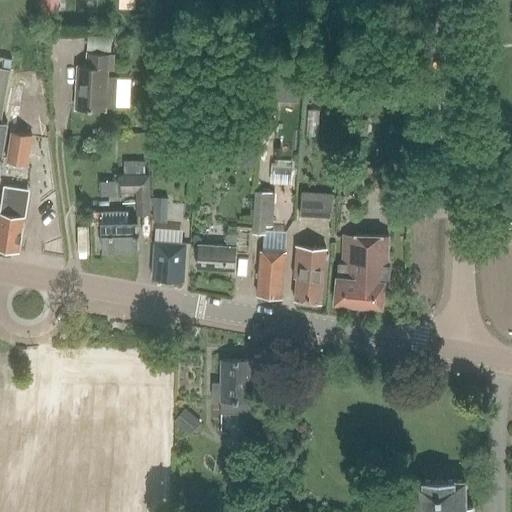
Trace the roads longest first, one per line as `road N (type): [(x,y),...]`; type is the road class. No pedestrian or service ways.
road 1 (tertiary): [(458,353),(0,271)]
road 2 (residential): [(458,353),(457,0)]
